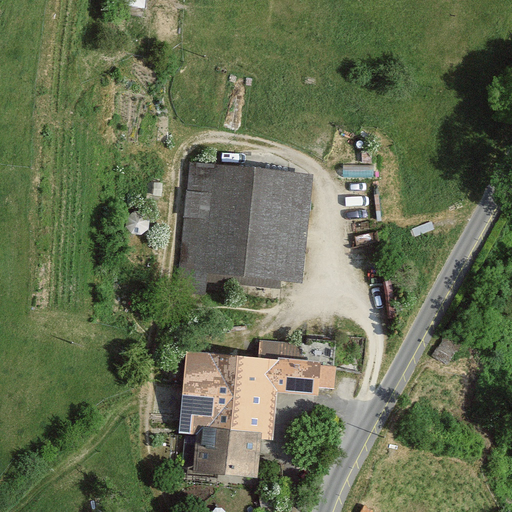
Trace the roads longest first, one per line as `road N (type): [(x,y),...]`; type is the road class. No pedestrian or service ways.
road 1 (track): [(370,422),(365,399),(374,342),(326,185),(268,144),(204,138),(177,162),(144,399),(123,407),(79,457),(7,511)]
road 2 (residential): [(327,511),(386,388),(511,164)]
